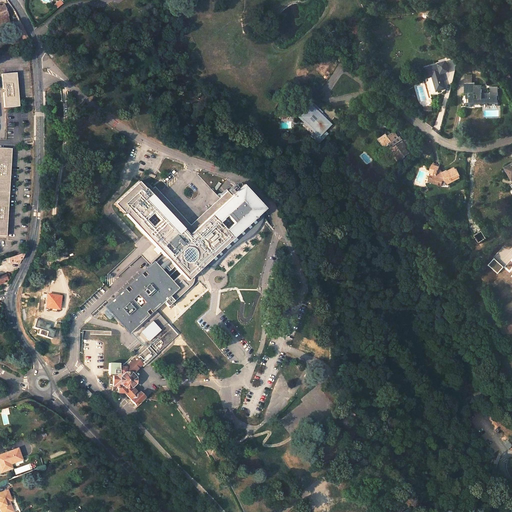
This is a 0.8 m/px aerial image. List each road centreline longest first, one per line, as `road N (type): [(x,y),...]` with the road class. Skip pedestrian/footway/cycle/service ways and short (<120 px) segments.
road 1 (residential): [(35,355),(14,330),(9,304),(33,239),(39,149),(35,48),(13,0)]
road 2 (residential): [(511,137),(461,146),(431,135),(371,87)]
road 3 (residential): [(70,409),(162,511)]
